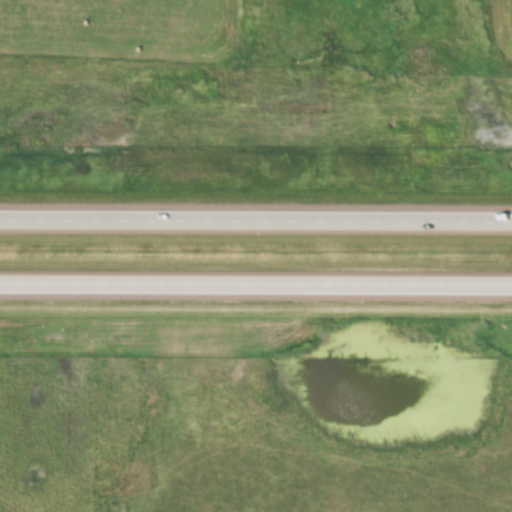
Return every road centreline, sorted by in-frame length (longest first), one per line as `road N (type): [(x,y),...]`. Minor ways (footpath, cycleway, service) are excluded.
road 1 (motorway): [(0,288),(511,290)]
road 2 (motorway): [(511,224),(0,223)]
